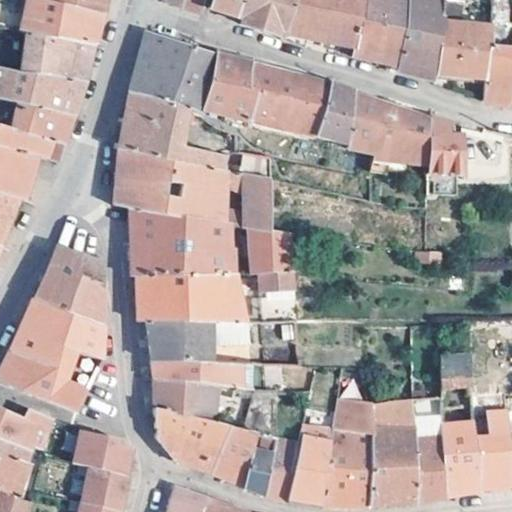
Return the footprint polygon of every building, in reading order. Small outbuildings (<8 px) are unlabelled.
[(29,0),(23,29),(28,30),(93,46),(97,33),(102,16),(42,0),(29,0)] [(42,0),(102,16),(105,0),(42,0)] [(178,8),(180,0),(154,0),(154,2),(178,8)] [(200,14),(203,0),(180,0),(178,8),(190,11),(200,14)] [(210,0),(208,8),(242,19),(285,34),(293,0),(210,0)] [(352,47),(354,47),(363,0),(293,0),(285,34),(319,41),(352,47)] [(399,66),(408,0),(363,0),(354,47),(352,47),(351,58),(373,62),(397,67),(399,66)] [(408,0),(399,66),(397,67),(397,72),(414,75),(431,79),(432,79),(433,73),(442,7),(443,0),(408,0)] [(492,0),(490,30),(486,81),(485,88),(484,103),(495,105),(506,107),(511,56),(511,50),(511,26),(509,26),(511,0),(492,0)] [(490,30),(461,25),(463,9),(442,7),(433,73),(486,81),(490,30)] [(283,41),(285,34),(242,19),(239,26),(283,41)] [(83,83),(90,63),(93,46),(28,30),(21,68),(83,83)] [(138,62),(129,96),(188,114),(200,118),(215,130),(223,132),(228,116),(201,108),(217,55),(146,32),(138,62)] [(217,55),(201,108),(228,116),(250,122),(256,93),(245,91),(250,65),(230,59),(217,55)] [(0,62),(0,101),(16,105),(74,116),(79,99),(83,83),(21,68),(0,62)] [(245,91),(256,93),(250,122),(282,130),(295,77),(270,70),(250,65),(245,91)] [(485,88),(486,81),(433,73),(432,79),(458,83),(485,88)] [(308,81),(295,77),(282,130),(315,138),(329,86),(308,81)] [(342,90),(329,86),(315,138),(348,146),(354,94),(342,90)] [(428,166),(429,121),(409,114),(354,94),(348,146),(348,149),(373,155),(373,160),(371,172),(386,175),(390,162),(390,156),(409,157),(408,164),(426,165),(428,166)] [(270,180),(271,156),(252,155),(235,155),(218,157),(182,150),(188,114),(129,96),(123,122),(118,149),(188,163),(270,180)] [(74,116),(16,105),(0,101),(0,127),(11,131),(64,144),(69,131),(74,116)] [(426,165),(426,176),(436,176),(448,176),(448,163),(448,135),(448,124),(429,121),(428,166),(426,165)] [(37,157),(58,164),(64,144),(11,131),(0,127),(0,194),(20,200),(23,201),(30,181),(37,157)] [(467,128),(467,136),(467,163),(468,180),(497,180),(496,170),(486,171),(486,164),(497,163),(497,134),(467,128)] [(460,136),(448,135),(448,163),(460,163),(460,136)] [(270,180),(188,163),(118,149),(115,175),(112,206),(129,208),(228,225),(245,227),(270,231),(270,180)] [(390,156),(390,162),(408,164),(409,157),(390,156)] [(436,176),(426,176),(425,197),(436,197),(436,182),(436,176)] [(0,245),(8,227),(20,200),(0,194),(0,245)] [(129,237),(130,276),(134,276),(137,274),(232,277),(228,225),(129,208),(129,237)] [(245,227),(249,277),(255,277),(289,272),(285,234),(270,231),(245,227)] [(103,284),(79,271),(81,252),(57,244),(43,278),(35,300),(102,324),(103,304),(103,284)] [(102,271),(102,259),(81,252),(79,271),(103,284),(102,271)] [(260,326),(294,323),(289,272),(255,277),(260,326)] [(135,321),(146,321),(245,326),(232,277),(137,274),(134,276),(135,297),(135,321)] [(62,346),(101,360),(102,324),(35,300),(21,328),(9,353),(54,368),(62,346)] [(210,347),(247,347),(245,326),(146,321),(149,344),(150,361),(210,363),(210,347)] [(62,346),(54,368),(9,353),(2,365),(0,368),(0,383),(76,413),(101,360),(62,346)] [(440,360),(441,403),(445,497),(460,495),(476,492),(475,489),(474,434),(470,357),(440,360)] [(152,372),(153,379),(234,390),(251,394),(284,392),(282,367),(210,363),(150,361),(152,372)] [(153,408),(184,416),(216,425),(218,395),(234,398),(234,390),(153,379),(153,393),(153,408)] [(332,428),(331,435),(320,507),(343,508),(367,507),(367,505),(370,403),(364,403),(337,399),(332,428)] [(370,403),(367,505),(398,503),(414,502),(410,403),(370,403)] [(441,403),(413,403),(410,403),(414,502),(429,500),(445,497),(441,403)] [(0,436),(11,442),(31,449),(32,447),(41,451),(50,417),(27,409),(23,417),(0,406),(0,436)] [(486,433),(474,434),(475,489),(511,485),(511,447),(509,447),(507,407),(486,408),(486,433)] [(155,436),(173,460),(184,416),(153,408),(153,426),(155,427),(155,436)] [(205,443),(216,447),(224,427),(216,425),(184,416),(173,460),(198,470),(205,443)] [(300,492),(298,504),(320,507),(331,435),(332,428),(303,422),(298,443),(286,489),(300,492)] [(212,475),(245,488),(255,450),(259,435),(224,427),(216,447),(212,475)] [(72,465),(79,466),(78,472),(90,474),(94,446),(89,446),(92,435),(80,432),(72,465)] [(113,447),(114,439),(92,435),(89,446),(94,446),(90,474),(126,483),(127,477),(124,476),(129,451),(113,447)] [(0,491),(22,501),(23,497),(27,477),(31,449),(11,442),(0,436),(0,491)] [(129,449),(130,444),(114,439),(113,447),(129,451),(129,449)] [(277,440),(273,454),(263,497),(272,498),(284,501),(286,489),(298,443),(278,439),(277,440)] [(205,443),(198,470),(212,475),(216,447),(205,443)] [(127,477),(133,450),(129,449),(129,451),(124,476),(127,477)] [(263,497),(273,454),(255,450),(245,488),(249,490),(263,497)] [(70,506),(94,511),(118,511),(126,483),(90,474),(78,472),(77,475),(86,477),(80,504),(71,502),(70,506)] [(173,487),(167,510),(166,511),(205,511),(209,500),(173,487)] [(286,489),(284,501),(298,504),(300,492),(286,489)] [(0,511),(20,511),(22,501),(0,491),(0,511)] [(243,511),(232,508),(209,500),(205,511),(243,511)]
